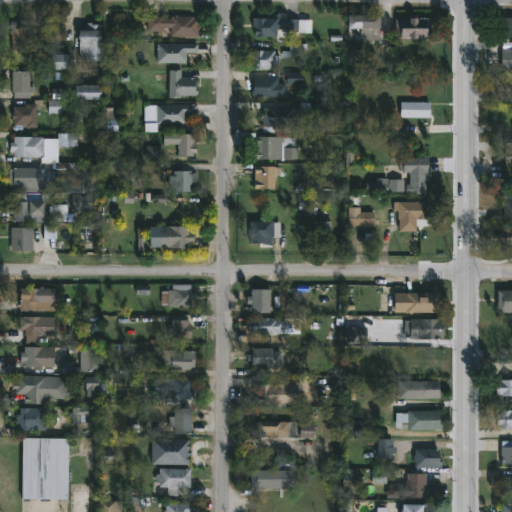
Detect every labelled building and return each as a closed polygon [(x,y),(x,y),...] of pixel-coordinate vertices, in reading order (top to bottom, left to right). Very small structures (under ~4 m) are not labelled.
[(377,16),(377,41),(347,41),(347,29),(344,29),(344,16),(377,16)] [(430,19),(429,41),(397,40),(398,16),(415,16),(415,19),(430,19)] [(195,17),(195,37),(169,37),(169,29),(161,29),(161,31),(145,31),(145,17),(161,17),(161,19),(168,19),(168,17),(195,17)] [(511,18),(511,39),(500,39),(501,37),(497,37),(498,24),(501,24),(501,18),(511,18)] [(276,21),(284,21),(284,19),(310,20),(310,33),(285,34),(286,32),(283,32),(283,30),(277,30),(277,38),(254,37),(254,35),(251,35),(250,19),(276,19),(276,21)] [(30,24),(30,29),(35,29),(35,52),(9,52),(9,29),(21,29),(21,24),(30,24)] [(88,24),(88,26),(101,25),(101,62),(85,62),(85,54),(76,54),(76,45),(74,46),(74,28),(85,28),(84,24),(88,24)] [(175,64),(155,64),(155,44),(196,44),(196,53),(185,53),(185,62),(175,62),(175,64)] [(511,49),(511,70),(499,70),(500,49),(511,49)] [(274,50),(274,56),(279,56),(280,63),(274,63),(274,68),(251,69),(251,51),(274,50)] [(68,70),(43,71),(42,55),(67,55),(68,70)] [(195,81),(195,94),(182,93),(182,96),(166,96),(167,68),(179,69),(179,76),(193,77),(193,81),(195,81)] [(27,70),(28,97),(12,97),(12,91),(10,91),(10,70),(27,70)] [(285,82),(284,97),(250,95),(251,76),(277,76),(277,82),(285,82)] [(97,81),(97,98),(70,97),(71,80),(97,81)] [(403,116),(395,116),(395,92),(423,92),(423,107),(419,107),(419,115),(403,115),(403,116)] [(35,102),(35,104),(36,104),(36,127),(25,127),(25,124),(11,124),(11,119),(10,119),(11,105),(24,105),(25,102),(35,102)] [(183,123),(154,123),(154,103),(195,103),(195,112),(183,112),(183,123)] [(293,107),(293,127),(267,127),(267,106),(293,107)] [(195,132),(194,151),(192,151),(192,155),(176,155),(176,143),(161,143),(161,132),(195,132)] [(254,132),(254,136),(296,137),(296,158),(251,157),(252,144),(239,144),(239,132),(254,132)] [(58,148),(76,148),(76,135),(58,135),(58,148)] [(42,136),(41,156),(11,156),(11,152),(8,152),(8,141),(11,141),(11,136),(42,136)] [(504,136),(511,136),(511,159),(502,159),(504,136)] [(426,158),(425,193),(404,193),(405,183),(408,183),(408,172),(401,172),(401,157),(426,158)] [(98,187),(81,187),(81,164),(98,164),(98,187)] [(279,167),(279,174),(273,174),(273,189),(252,188),(252,165),(279,167)] [(38,167),(38,181),(53,182),(53,191),(6,189),(6,168),(10,168),(11,166),(38,167)] [(190,169),(190,172),(195,172),(195,183),(190,183),(190,191),(171,191),(171,182),(167,182),(167,175),(171,175),(171,170),(190,169)] [(403,192),(374,191),(374,182),(387,182),(387,178),(403,178),(403,192)] [(511,216),(502,216),(502,189),(511,189),(511,216)] [(76,191),(76,193),(84,193),(84,196),(90,196),(90,211),(82,211),(83,221),(71,221),(70,193),(72,193),(72,191),(76,191)] [(40,200),(40,221),(11,220),(11,213),(6,213),(6,204),(10,204),(11,193),(21,193),(21,200),(40,200)] [(426,203),(426,218),(396,218),(396,210),(392,210),(392,201),(426,201),(426,203)] [(372,212),(372,226),(354,225),(353,227),(347,227),(347,207),(359,207),(358,211),(372,212)] [(271,243),(248,243),(247,220),(271,220),(271,243)] [(329,221),(329,239),(311,239),(311,220),(329,221)] [(193,232),(192,241),(187,241),(187,248),(157,247),(158,225),(187,225),(187,232),(193,232)] [(31,250),(9,250),(9,227),(31,227),(31,250)] [(511,227),(511,246),(502,246),(502,241),(495,241),(496,232),(500,232),(501,227),(511,227)] [(187,283),(187,285),(189,285),(190,294),(192,294),(192,299),(190,299),(190,306),(159,305),(160,290),(170,289),(170,283),(187,283)] [(51,287),(51,311),(18,311),(18,306),(9,306),(9,302),(17,302),(17,287),(51,287)] [(270,306),(270,312),(248,311),(249,288),(268,289),(267,306),(270,306)] [(511,288),(511,314),(506,315),(506,312),(495,312),(495,290),(511,288)] [(420,312),(391,312),(391,292),(436,293),(436,312),(420,312)] [(43,316),(43,330),(38,330),(39,332),(37,332),(37,335),(22,335),(22,325),(19,325),(19,316),(43,316)] [(275,317),(294,319),(294,332),(249,333),(249,331),(245,331),(245,323),(249,323),(249,318),(275,317)] [(355,318),(355,326),(364,326),(364,343),(345,343),(345,326),(347,326),(347,318),(355,318)] [(441,323),(441,331),(436,331),(435,338),(420,338),(421,318),(436,319),(436,323),(441,323)] [(187,320),(187,324),(189,324),(189,338),(183,338),(183,344),(169,344),(169,332),(166,332),(166,324),(169,324),(169,320),(187,320)] [(59,346),(58,372),(18,371),(18,351),(22,351),(22,346),(59,346)] [(270,346),(270,352),(281,352),(281,367),(250,367),(250,347),(270,346)] [(172,350),(172,352),(180,352),(180,350),(193,350),(193,367),(188,367),(188,369),(168,369),(168,366),(161,366),(161,350),(172,350)] [(43,381),(43,383),(46,383),(45,397),(42,397),(42,405),(23,404),(23,383),(14,383),(14,375),(50,375),(49,381),(43,381)] [(188,379),(188,385),(193,385),(192,396),(188,396),(188,399),(162,398),(162,379),(188,379)] [(511,379),(511,394),(494,394),(494,381),(499,381),(499,379),(511,379)] [(421,398),(414,398),(414,380),(437,380),(437,398),(421,398)] [(284,383),(284,385),(286,385),(286,403),(283,403),(283,407),(267,407),(267,403),(252,403),(252,398),(259,398),(259,384),(284,383)] [(43,407),(43,430),(17,430),(17,423),(14,423),(14,414),(17,414),(17,407),(43,407)] [(190,407),(189,434),(171,433),(171,427),(167,427),(167,416),(171,416),(172,407),(190,407)] [(510,409),(510,410),(511,410),(511,427),(499,428),(499,424),(494,424),(494,414),(499,414),(499,409),(510,409)] [(436,410),(436,423),(441,423),(441,430),(392,428),(394,412),(406,412),(406,410),(436,410)] [(304,421),(304,423),(313,423),(313,438),(256,438),(256,421),(304,421)] [(22,499),(19,499),(19,438),(66,438),(66,499),(22,499)] [(186,439),(186,450),(188,450),(188,455),(186,455),(186,464),(149,463),(149,438),(186,439)] [(392,446),(392,458),(374,457),(374,438),(389,438),(388,446),(392,446)] [(511,466),(511,464),(499,464),(500,440),(511,440),(511,466)] [(437,448),(437,456),(439,456),(439,467),(412,467),(412,449),(437,448)] [(188,468),(187,487),(176,487),(176,495),(165,495),(165,487),(156,487),(156,482),(154,482),(154,479),(152,479),(154,474),(156,474),(157,468),(188,468)] [(287,488),(250,488),(250,470),(291,470),(291,481),(287,481),(287,488)] [(423,473),(423,479),(425,479),(425,482),(423,482),(423,484),(429,484),(429,482),(437,484),(437,494),(423,494),(423,498),(388,498),(388,491),(384,491),(384,483),(404,483),(406,473),(423,473)] [(511,476),(511,494),(500,495),(500,476),(511,476)] [(87,494),(86,511),(70,511),(71,493),(87,494)] [(97,511),(97,500),(122,501),(121,511),(97,511)] [(162,511),(163,503),(192,503),(192,511),(162,511)] [(439,505),(439,511),(399,511),(400,503),(439,505)]
